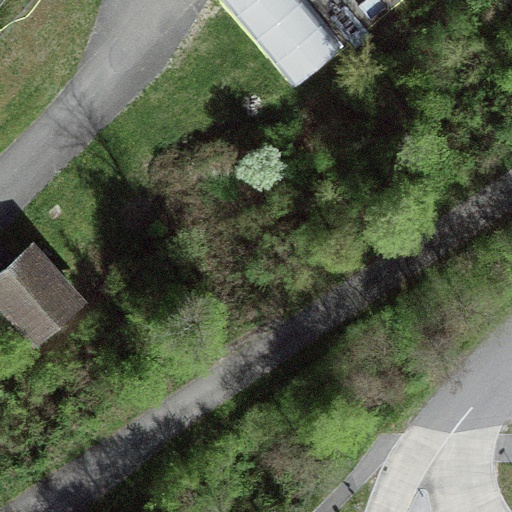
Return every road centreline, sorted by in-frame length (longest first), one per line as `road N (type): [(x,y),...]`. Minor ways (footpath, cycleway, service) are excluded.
road 1 (unclassified): [(511,194),(39,511)]
road 2 (unclassified): [(0,193),(79,115),(172,0)]
road 3 (unclassified): [(428,511),(473,395),(511,363)]
